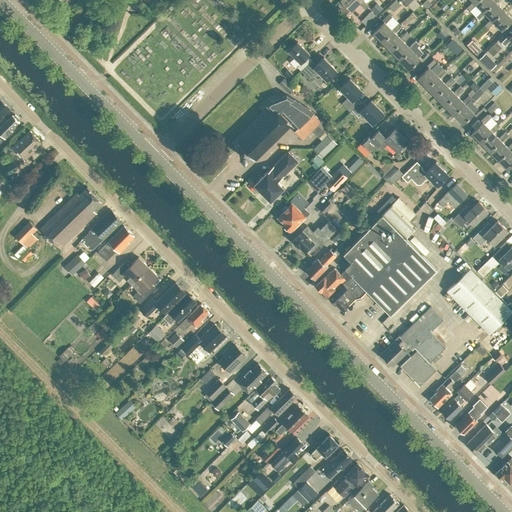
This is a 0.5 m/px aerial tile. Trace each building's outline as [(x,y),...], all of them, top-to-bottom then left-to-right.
[(368,5),(362,0),(360,0),(360,1),(359,0),(341,0),(351,10),(358,2),(365,9),(368,5)] [(395,8),(400,1),(398,0),(393,0),(390,5),(395,8)] [(483,11),(494,0),(493,0),(476,0),(474,2),(472,0),(466,7),(469,10),(476,4),(481,9),(483,11)] [(492,20),(503,9),(494,0),(483,11),(481,9),(475,16),(478,19),(485,13),(490,19),(492,20)] [(377,14),(383,8),(377,2),(371,9),(377,14)] [(501,29),(511,19),(503,9),(492,20),(490,19),(484,25),(487,28),(494,22),(501,29)] [(368,21),(375,14),(371,11),(364,18),(368,21)] [(391,28),(397,22),(398,21),(393,16),(392,16),(388,13),(382,19),(383,21),(372,32),(382,41),(393,30),(391,28)] [(397,22),(391,28),(393,30),(382,41),(391,50),(402,39),(400,37),(394,32),(401,25),(397,22)] [(456,34),(460,31),(455,26),(452,30),(456,34)] [(442,38),(447,33),(442,28),(437,33),(442,38)] [(478,45),(488,35),(480,28),(471,37),(478,45)] [(406,31),(400,37),(402,39),(391,50),(399,59),(411,48),(409,46),(403,41),(410,34),(406,31)] [(511,33),(509,37),(507,35),(501,42),(504,45),(510,39),(511,40),(511,33)] [(423,52),(417,46),(419,44),(419,43),(415,40),(409,46),(411,48),(399,59),(409,68),(420,58),(419,56),(423,52)] [(297,66),(301,70),(311,60),(308,56),(310,54),(297,41),(288,50),(300,63),(297,66)] [(496,64),(485,53),(479,59),(490,70),(496,64)] [(316,64),(311,60),(301,70),(309,79),(317,71),(326,80),(336,70),(323,57),(316,64)] [(437,76),(436,74),(430,68),(437,62),(433,58),(427,65),(428,67),(417,77),(426,87),(437,76)] [(282,73),(289,78),(294,72),(287,67),(282,73)] [(442,67),(436,74),(437,76),(426,87),(435,95),(446,84),(445,83),(439,77),(445,71),(442,67)] [(284,77),(279,83),(290,93),(295,88),(284,77)] [(451,77),(445,83),(446,84),(435,95),(444,104),(455,94),(454,92),(448,86),(455,80),(451,77)] [(350,112),(351,110),(358,103),(354,99),(362,90),(350,78),(339,88),(348,97),(341,103),(350,112)] [(306,95),(310,91),(303,84),(299,88),(306,95)] [(473,112),(478,108),(473,102),(487,88),(483,84),(475,92),(470,96),(469,95),(462,101),(464,103),(453,113),(463,123),(473,112)] [(464,103),(462,101),(457,96),(463,89),(460,86),(454,92),(455,94),(444,104),(453,113),(464,103)] [(238,141),(243,147),(239,152),(244,158),(249,153),(255,158),(292,123),(298,128),(296,129),(304,138),(312,130),(319,137),(322,140),(313,148),(322,157),(336,143),(318,124),(321,121),(313,113),(315,111),(287,94),(271,99),(267,103),(272,108),(238,141)] [(0,120),(4,116),(3,115),(10,108),(0,99),(0,120)] [(371,124),(383,112),(371,100),(365,105),(361,101),(358,103),(351,110),(358,116),(361,113),(371,124)] [(491,112),(497,105),(494,101),(487,108),(491,112)] [(471,132),(480,141),(491,130),(489,128),(484,123),(490,117),(487,113),(480,120),(482,121),(471,132)] [(12,128),(19,121),(18,120),(20,118),(15,114),(14,115),(13,114),(0,127),(0,134),(1,134),(5,138),(13,130),(12,128)] [(496,122),(489,128),(491,130),(480,141),(489,150),(500,139),(498,137),(493,132),(499,126),(496,122)] [(378,128),(369,136),(369,135),(362,142),(371,151),(377,145),(381,149),(388,142),(396,151),(407,140),(394,126),(384,136),(381,134),(382,132),(378,128)] [(35,147),(41,141),(30,130),(13,146),(12,146),(11,147),(24,160),(28,157),(27,157),(36,149),(35,147)] [(505,131),(498,137),(500,139),(489,150),(498,159),(509,148),(507,147),(502,141),(508,134),(505,131)] [(498,159),(507,168),(511,163),(511,142),(507,147),(509,148),(498,159)] [(278,181),(295,164),(290,159),(292,157),(287,152),(268,171),(267,171),(254,184),(270,200),(284,187),(278,181)] [(319,166),(324,161),(317,154),(312,159),(319,166)] [(364,161),(360,157),(349,169),(352,172),(353,173),(364,161)] [(416,161),(401,175),(407,181),(411,178),(416,184),(420,184),(428,176),(436,185),(448,174),(435,161),(425,171),(421,168),(422,167),(416,161)] [(349,169),(343,163),(338,168),(347,177),(352,172),(349,169)] [(325,183),(334,191),(347,177),(338,168),(325,181),(325,182),(325,183)] [(393,181),(402,173),(397,168),(388,177),(393,181)] [(0,200),(14,186),(0,172),(0,200)] [(325,181),(316,172),(310,178),(319,188),(324,185),(325,183),(325,182),(325,181)] [(467,193),(456,182),(442,196),(443,196),(438,201),(442,205),(447,200),(454,207),(460,201),(459,200),(467,193)] [(346,183),(340,189),(349,199),(356,192),(346,183)] [(93,209),(102,200),(87,186),(79,194),(77,192),(41,229),(61,249),(97,213),(93,209)] [(324,212),(334,201),(330,197),(319,208),(324,212)] [(390,313),(435,268),(409,241),(409,242),(404,237),(416,226),(408,219),(415,213),(398,197),(343,253),(351,261),(344,268),(346,269),(340,274),(344,277),(346,279),(329,297),(335,303),(335,302),(341,308),(354,295),(354,296),(359,295),(359,294),(365,288),(390,313)] [(473,224),(487,210),(478,201),(465,213),(461,209),(453,218),(460,225),(467,219),(473,224)] [(292,202),(278,216),(284,223),(284,224),(285,224),(284,227),(286,229),(289,228),(290,229),(291,230),(309,212),(305,207),(301,211),(292,202)] [(94,247),(122,220),(112,210),(104,217),(102,217),(88,231),(89,232),(82,238),(91,247),(94,247)] [(438,213),(433,217),(442,226),(446,221),(438,213)] [(336,231),(333,227),(326,219),(313,232),(307,226),(293,240),(294,241),(294,243),(296,245),(298,245),(299,246),(304,251),(308,247),(311,250),(313,250),(319,244),(321,246),(336,231)] [(493,243),(507,230),(497,220),(489,228),(485,224),(473,237),(480,244),(487,237),(493,243)] [(28,249),(38,239),(33,234),(38,229),(29,221),(15,236),(28,249)] [(126,243),(134,235),(124,225),(108,241),(108,242),(97,253),(106,261),(117,250),(119,252),(127,244),(126,243)] [(336,244),(344,236),(339,231),(331,239),(336,244)] [(470,247),(475,243),(470,238),(466,242),(470,247)] [(341,249),(348,242),(344,239),(337,245),(341,249)] [(508,268),(511,264),(511,243),(504,251),(500,247),(491,255),(501,265),(503,262),(508,268)] [(18,257),(26,248),(23,245),(15,253),(18,257)] [(326,265),(335,255),(340,250),(337,247),(332,252),(329,249),(319,260),(317,258),(311,263),(312,264),(306,270),(307,271),(307,273),(309,275),(311,275),(314,278),(327,266),(326,265)] [(26,262),(34,254),(29,249),(21,257),(26,262)] [(78,253),(64,265),(72,274),(86,262),(78,253)] [(131,283),(148,266),(139,257),(128,267),(123,263),(112,274),(119,281),(124,276),(131,283)] [(483,276),(493,266),(486,260),(477,270),(483,276)] [(147,286),(158,275),(148,266),(131,283),(138,290),(133,295),(140,302),(152,291),(147,286)] [(344,277),(340,274),(334,267),(324,276),(315,284),(321,290),(327,296),(335,287),(344,277)] [(447,290),(489,332),(511,310),(499,298),(494,292),(492,291),(489,287),(469,267),(447,290)] [(83,279),(90,275),(86,268),(79,272),(83,279)] [(511,272),(502,282),(508,288),(511,284),(511,272)] [(165,312),(185,291),(175,281),(155,301),(151,297),(140,308),(147,315),(158,305),(165,312)] [(492,291),(498,285),(494,281),(489,287),(492,291)] [(508,289),(502,284),(494,292),(499,298),(508,289)] [(188,308),(196,300),(195,299),(195,298),(192,295),(191,295),(188,292),(164,315),(171,322),(176,317),(178,320),(189,309),(188,308)] [(92,294),(87,297),(93,307),(98,304),(92,294)] [(417,294),(403,310),(409,315),(423,299),(417,294)] [(201,319),(209,311),(201,302),(179,325),(184,330),(191,322),(195,327),(202,320),(201,319)] [(429,329),(441,317),(429,305),(399,335),(398,334),(393,339),(395,340),(381,353),(392,364),(405,351),(410,355),(400,364),(420,384),(436,368),(429,360),(444,344),(429,329)] [(94,333),(101,326),(95,320),(88,327),(94,333)] [(129,334),(136,327),(130,321),(123,328),(129,334)] [(205,356),(226,335),(214,323),(199,338),(195,334),(181,347),(188,354),(196,346),(205,356)] [(156,343),(164,334),(154,324),(146,333),(156,343)] [(121,329),(115,335),(120,340),(126,334),(121,329)] [(176,332),(169,339),(177,347),(184,340),(176,332)] [(102,355),(115,342),(111,338),(99,351),(102,355)] [(229,372),(246,356),(234,344),(218,360),(229,372)] [(482,355),(486,351),(480,345),(476,349),(482,355)] [(64,360),(72,352),(67,347),(59,355),(64,360)] [(181,358),(185,354),(180,348),(176,353),(181,358)] [(498,350),(492,356),(497,361),(503,355),(498,350)] [(110,367),(112,364),(105,358),(101,363),(105,367),(107,364),(110,367)] [(260,379),(267,372),(258,363),(250,370),(249,369),(243,375),(244,375),(237,382),(247,392),(254,385),(254,386),(260,380),(260,379)] [(500,364),(485,378),(491,384),(506,370),(500,364)] [(453,380),(464,369),(460,365),(436,389),(437,390),(429,398),(437,406),(451,392),(446,388),(453,381),(453,380)] [(209,377),(217,370),(213,366),(206,374),(209,377)] [(273,394),(279,388),(274,383),(276,381),(270,376),(263,383),(261,383),(246,398),(257,409),(272,394),(273,394)] [(218,409),(233,393),(218,377),(205,391),(212,398),(210,401),(218,409)] [(459,393),(441,410),(449,418),(455,412),(457,412),(462,406),(460,403),(465,398),(466,399),(472,393),(464,384),(457,391),(459,393)] [(277,413),(295,395),(288,388),(270,406),(269,404),(254,418),(255,419),(259,423),(273,409),(277,413)] [(121,419),(136,406),(130,399),(115,412),(121,419)] [(492,411),(491,412),(496,416),(505,408),(500,403),(492,411)] [(293,430),(307,415),(297,406),(283,420),(284,421),(275,430),(279,434),(288,425),(293,430)] [(476,420),(473,417),(479,412),(473,406),(455,424),(464,433),(476,420)] [(250,422),(238,410),(230,418),(233,422),(230,425),(237,433),(241,429),(242,430),(244,428),(250,422)] [(137,426),(142,421),(137,416),(132,421),(137,426)] [(173,426),(178,421),(173,416),(168,421),(173,426)] [(266,434),(278,422),(273,418),(262,429),(266,434)] [(251,431),(259,423),(255,419),(247,427),(251,431)] [(485,423),(466,442),(477,452),(488,442),(499,454),(501,456),(511,444),(511,426),(511,425),(503,433),(496,425),(491,429),(485,423)] [(259,441),(267,434),(266,434),(262,429),(255,437),(259,441)] [(242,443),(250,434),(246,430),(238,439),(242,443)] [(227,445),(236,436),(232,431),(223,440),(227,445)] [(325,455),(337,443),(328,434),(316,446),(317,447),(310,454),(315,459),(322,452),(325,455)] [(294,452),(302,443),(296,437),(282,452),(280,449),(269,460),(278,470),(288,459),(291,461),(297,455),(294,452)] [(267,462),(281,448),(274,441),(260,455),(267,462)] [(511,447),(508,452),(511,456),(495,472),(497,474),(497,476),(498,477),(500,477),(501,479),(504,477),(509,482),(511,478),(511,447)] [(340,468),(351,458),(343,449),(332,459),(331,458),(321,468),(329,476),(339,467),(340,468)] [(339,492),(362,469),(357,463),(344,475),(346,476),(335,488),(335,489),(339,492)] [(310,465),(293,482),(298,487),(315,471),(310,465)] [(221,473),(220,468),(215,467),(212,470),(213,475),(217,476),(221,473)] [(356,487),(368,475),(362,469),(339,492),(342,496),(343,496),(354,485),(356,487)] [(254,489),(266,477),(259,471),(248,482),(254,489)] [(198,495),(206,487),(199,480),(191,488),(198,495)] [(359,511),(378,493),(371,487),(373,485),(368,480),(347,500),(359,511)] [(308,501),(316,493),(305,481),(296,489),(308,501)] [(372,511),(388,511),(398,503),(390,494),(372,511)] [(256,497),(245,510),(247,511),(259,511),(266,505),(256,497)]
